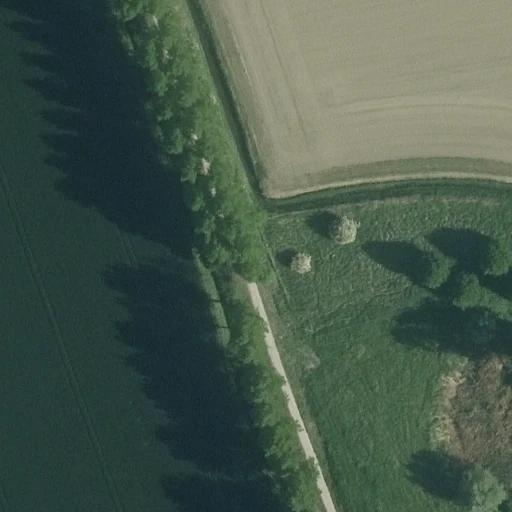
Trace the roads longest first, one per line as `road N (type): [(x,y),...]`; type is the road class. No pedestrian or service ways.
road 1 (track): [(155,0),(272,325)]
road 2 (track): [(511,284),(474,278),(272,325)]
road 3 (track): [(272,325),(335,511)]
